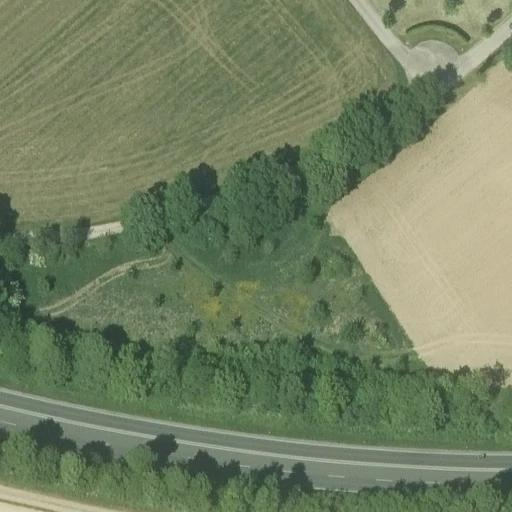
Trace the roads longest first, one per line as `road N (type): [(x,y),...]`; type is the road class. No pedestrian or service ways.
road 1 (primary): [(511,475),(165,446),(0,408)]
road 2 (track): [(0,244),(100,236),(246,192),(350,144),(428,90),(430,70)]
road 3 (residential): [(355,0),(410,70),(455,75),(511,27)]
